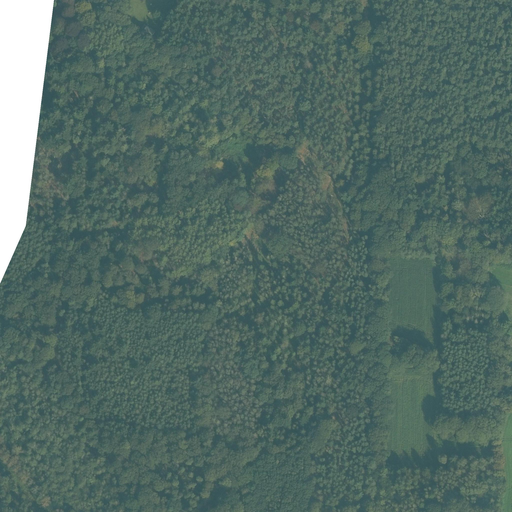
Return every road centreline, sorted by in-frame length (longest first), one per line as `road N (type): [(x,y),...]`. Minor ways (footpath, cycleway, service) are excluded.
road 1 (track): [(368,139),(360,411)]
road 2 (track): [(366,210),(482,241)]
